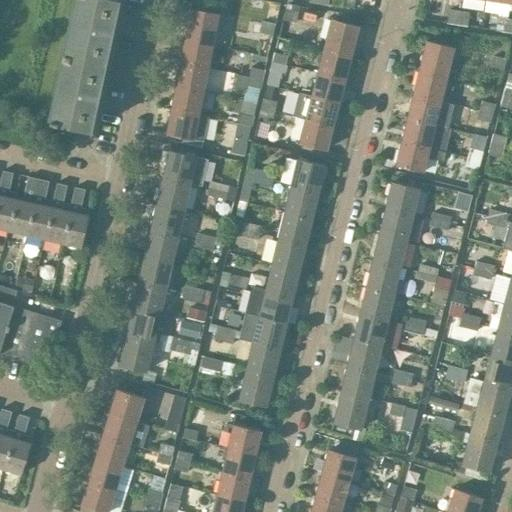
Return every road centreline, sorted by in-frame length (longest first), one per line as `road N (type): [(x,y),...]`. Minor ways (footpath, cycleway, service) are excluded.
road 1 (residential): [(269,511),(397,0)]
road 2 (residential): [(64,408),(120,179)]
road 3 (residential): [(120,179),(159,0)]
road 4 (residential): [(120,179),(0,151)]
